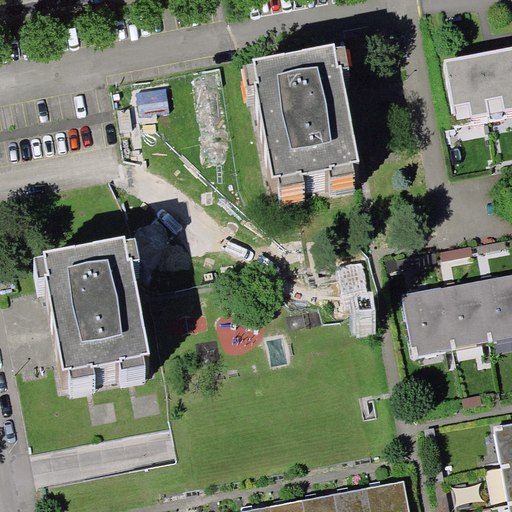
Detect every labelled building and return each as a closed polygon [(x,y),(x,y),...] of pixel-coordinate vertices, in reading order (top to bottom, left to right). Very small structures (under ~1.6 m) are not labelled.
[(511,56),(438,70),(449,132),(511,120),(511,56)] [(324,70),(237,90),(259,203),(348,187),(324,70)] [(63,397),(148,383),(128,266),(41,280),(63,397)] [(511,282),(401,303),(413,364),(511,346),(511,282)] [(511,511),(511,429),(490,434),(504,511),(511,511)] [(272,511),(408,511),(404,487),(272,511)]
